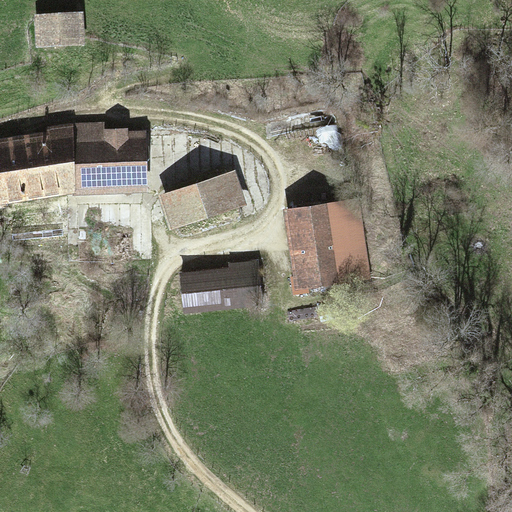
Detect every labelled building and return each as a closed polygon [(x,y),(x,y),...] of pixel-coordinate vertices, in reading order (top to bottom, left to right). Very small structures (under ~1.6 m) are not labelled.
[(80,12),(30,13),(31,44),(81,43),(80,12)] [(70,182),(73,188),(144,186),(142,122),(71,124),(70,182)] [(0,190),(70,182),(71,124),(42,126),(43,133),(0,138),(0,190)] [(236,170),(159,195),(170,229),(247,205),(236,170)] [(343,274),(332,199),(286,206),(297,281),(343,274)] [(177,270),(178,306),(260,303),(259,267),(177,270)]
